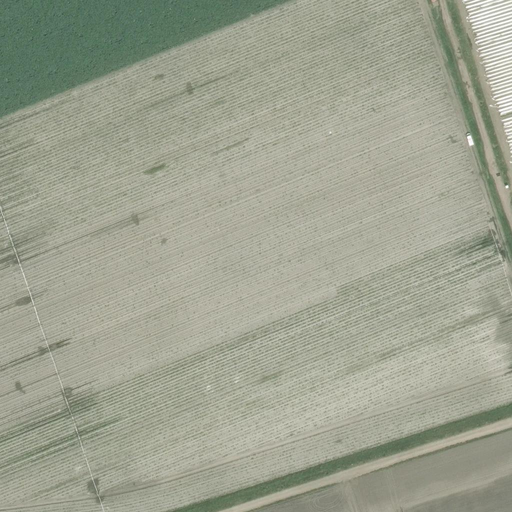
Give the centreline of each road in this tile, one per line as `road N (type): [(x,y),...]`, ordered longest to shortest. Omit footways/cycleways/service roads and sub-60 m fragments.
road 1 (track): [(225,511),(511,417)]
road 2 (track): [(511,216),(442,0)]
